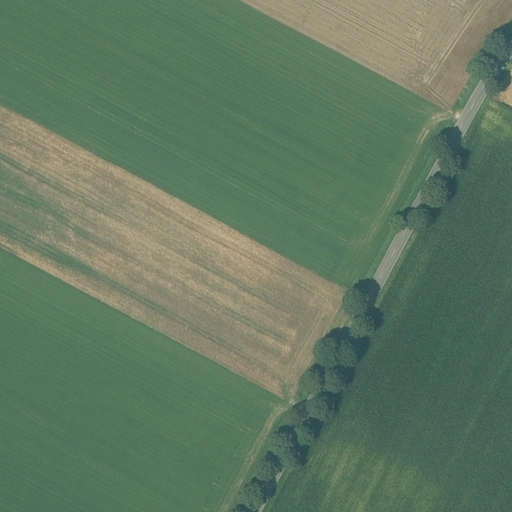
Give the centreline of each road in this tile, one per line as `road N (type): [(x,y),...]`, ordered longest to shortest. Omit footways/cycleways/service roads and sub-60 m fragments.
road 1 (secondary): [(253,511),(436,171),(511,47)]
road 2 (track): [(302,418),(426,477),(511,492)]
